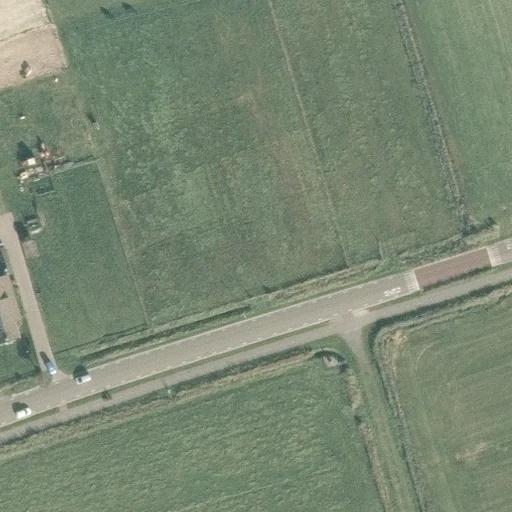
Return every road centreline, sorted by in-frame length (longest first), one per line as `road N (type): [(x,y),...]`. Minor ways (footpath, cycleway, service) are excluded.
road 1 (tertiary): [(511,250),(0,415)]
road 2 (track): [(341,303),(406,511)]
